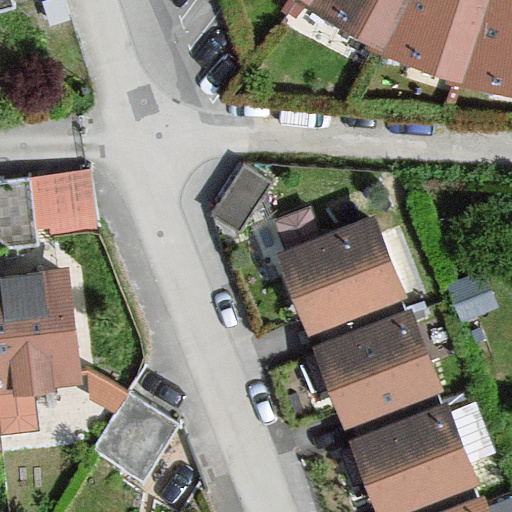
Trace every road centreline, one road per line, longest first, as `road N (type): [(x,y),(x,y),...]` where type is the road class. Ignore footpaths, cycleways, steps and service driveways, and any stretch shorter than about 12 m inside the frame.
road 1 (residential): [(269,511),(136,134)]
road 2 (track): [(511,153),(233,132),(136,134)]
road 3 (residential): [(136,134),(93,0)]
road 4 (residential): [(136,134),(0,150)]
